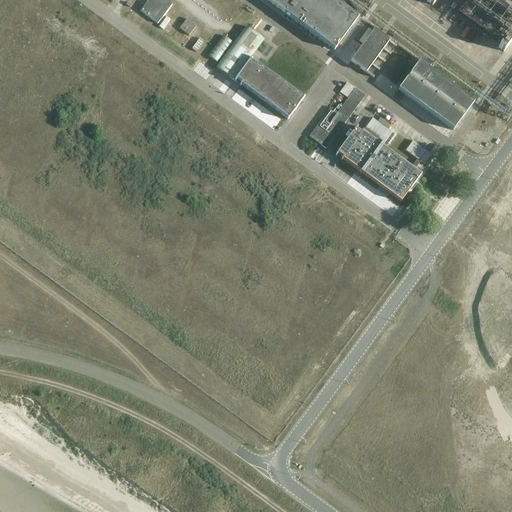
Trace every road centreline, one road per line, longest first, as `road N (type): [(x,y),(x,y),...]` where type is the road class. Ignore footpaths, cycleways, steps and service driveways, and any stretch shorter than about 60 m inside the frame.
road 1 (unclassified): [(277,466),(511,142)]
road 2 (unclassified): [(277,466),(253,461),(97,370),(0,347)]
road 3 (unknown): [(488,174),(335,60)]
road 4 (unknown): [(511,94),(381,0)]
